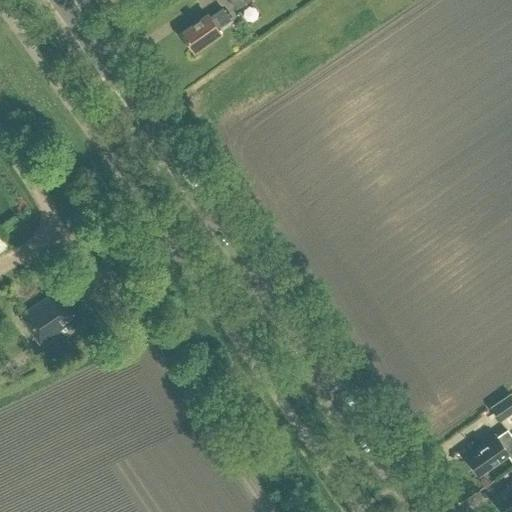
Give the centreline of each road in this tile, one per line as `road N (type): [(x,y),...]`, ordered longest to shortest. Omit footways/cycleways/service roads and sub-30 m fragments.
road 1 (tertiary): [(424,511),(61,0)]
road 2 (track): [(0,135),(260,511)]
